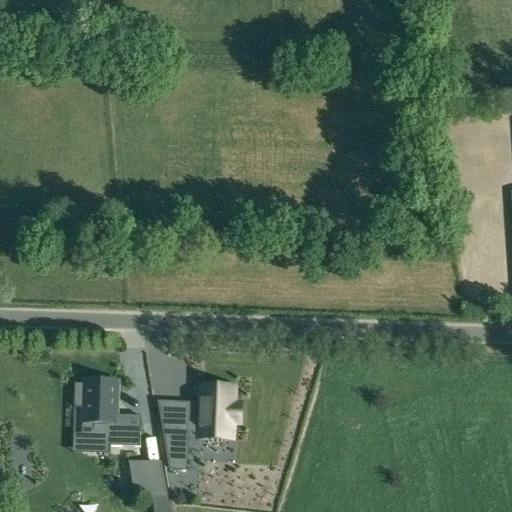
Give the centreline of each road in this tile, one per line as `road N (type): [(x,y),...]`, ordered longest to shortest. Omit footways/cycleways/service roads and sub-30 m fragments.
road 1 (unclassified): [(511,336),(0,322)]
road 2 (unknown): [(149,326),(152,359),(201,386),(217,473)]
